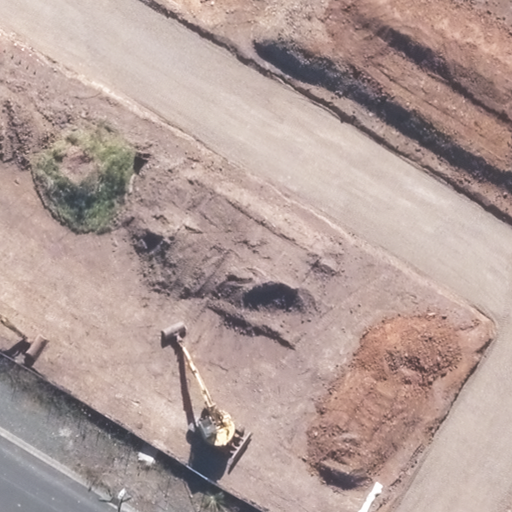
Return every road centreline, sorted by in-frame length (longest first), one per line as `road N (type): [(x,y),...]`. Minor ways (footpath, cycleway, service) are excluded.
road 1 (residential): [(72,0),(511,272)]
road 2 (residential): [(511,407),(447,511)]
